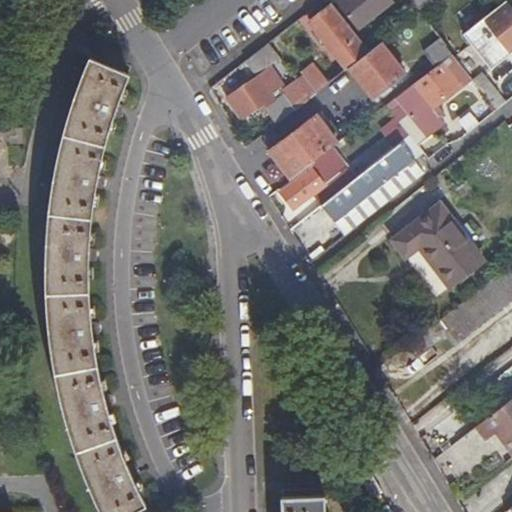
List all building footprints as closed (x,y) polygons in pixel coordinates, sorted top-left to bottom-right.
[(341,0),(337,3),(347,15),(365,0),(341,0)] [(357,28),(381,8),(374,0),(365,0),(347,15),(357,28)] [(374,0),(381,8),(387,3),(384,0),(374,0)] [(406,0),(418,15),(419,14),(436,0),(406,0)] [(436,0),(419,14),(443,45),(464,29),(458,20),(485,0),(436,0)] [(367,54),(331,6),(308,24),(345,71),(348,69),(367,54)] [(507,6),(464,39),(492,75),(511,59),(511,11),(510,10),(507,6)] [(380,44),(367,54),(348,69),(373,100),(405,76),(380,44)] [(268,45),(245,64),(256,77),(241,88),(243,91),(229,101),(241,119),(262,104),(265,109),(267,107),(270,112),(267,114),(275,126),(314,95),(301,79),(280,95),(268,79),(272,75),(267,68),(279,60),(268,45)] [(472,82),(451,55),(441,62),(411,86),(395,99),(383,107),(413,145),(440,124),(437,119),(432,112),(436,109),(472,82)] [(114,420),(99,359),(92,316),(90,292),(90,268),(91,238),(95,202),(99,176),(104,154),(112,124),(123,93),(131,75),(91,58),(79,85),(67,122),(61,146),(55,174),(51,201),(48,230),(47,253),(47,292),(49,318),(53,350),(60,381),(64,401),(76,442),(89,475),(99,500),(104,511),(132,511),(149,504),(135,476),(125,451),(114,420)] [(301,79),(314,95),(326,86),(312,67),(300,76),(301,79)] [(436,109),(432,112),(437,119),(441,116),(436,109)] [(269,151),(291,179),(336,144),(315,116),(269,151)] [(412,167),(422,159),(410,141),(373,170),(382,182),(408,162),(412,167)] [(363,197),(375,212),(430,170),(422,159),(412,167),(408,162),(382,182),(363,197)] [(351,182),(363,197),(382,182),(373,170),(369,167),(351,182)] [(280,193),(292,210),(319,188),(307,172),(280,193)] [(422,247),(429,256),(462,230),(443,204),(396,241),(409,257),(422,247)] [(462,230),(429,256),(451,285),(485,260),(462,230)] [(511,266),(407,347),(414,357),(417,359),(449,333),(456,342),(511,299),(511,266)] [(511,398),(477,426),(487,438),(497,430),(511,448),(511,398)] [(325,511),(325,495),(282,497),(282,511),(325,511)]
